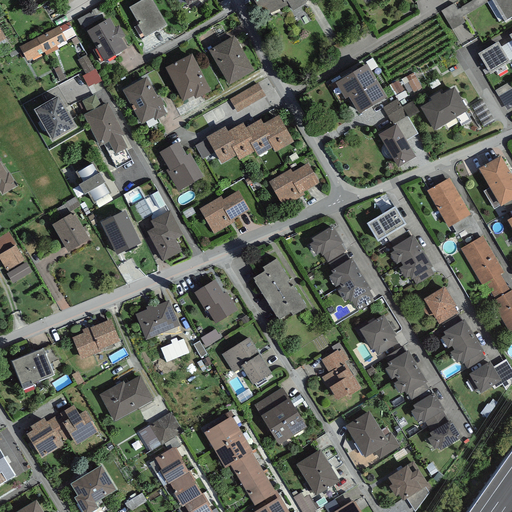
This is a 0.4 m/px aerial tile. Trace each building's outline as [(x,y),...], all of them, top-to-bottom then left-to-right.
[(151,0),(144,0),(129,9),(139,26),(138,27),(145,39),(166,25),(151,0)] [(258,0),(266,15),(289,6),(293,12),(306,4),(304,0),(258,0)] [(491,0),(505,23),(511,19),(511,0),(474,0),(457,10),(454,4),(441,12),(452,30),(464,23),(461,18),(491,0)] [(101,10),(82,20),(88,31),(106,21),(101,10)] [(110,19),(87,33),(104,64),(127,50),(121,40),(125,38),(119,28),(116,29),(110,19)] [(59,27),(66,41),(76,36),(69,22),(59,27)] [(36,39),(44,53),(66,42),(66,41),(59,27),(36,39)] [(234,37),(209,52),(229,86),(254,72),(234,37)] [(44,53),(36,39),(19,48),(27,62),(44,53)] [(501,48),(509,62),(511,60),(511,41),(501,48)] [(498,43),(478,55),(490,76),(511,64),(509,62),(501,48),(498,43)] [(86,75),(95,69),(87,55),(77,61),(86,75)] [(191,56),(165,70),(183,103),(193,98),(195,101),(210,92),(191,56)] [(367,67),(335,85),(345,102),(349,99),(359,117),(387,100),(367,67)] [(102,82),(95,69),(86,75),(82,77),(88,88),(94,85),(95,86),(102,82)] [(415,75),(405,81),(414,96),(424,89),(415,75)] [(147,79),(123,92),(141,125),(153,119),(155,121),(166,116),(162,107),(164,106),(160,99),(158,100),(147,79)] [(511,108),(511,89),(508,83),(495,91),(507,111),(511,108)] [(258,84),(230,100),(237,113),(265,97),(258,84)] [(434,132),(468,112),(454,89),(441,97),(439,94),(430,99),(432,102),(420,109),(434,132)] [(115,156),(127,149),(121,137),(124,135),(108,104),(102,107),(95,95),(82,102),(88,113),(83,116),(100,148),(109,143),(115,156)] [(58,98),(34,112),(52,143),(76,129),(58,98)] [(402,108),(397,100),(382,109),(392,126),(396,124),(408,117),(402,108)] [(412,102),(402,108),(408,117),(409,119),(419,113),(412,102)] [(293,143),(278,117),(263,125),(270,138),(267,140),(272,150),(275,154),(293,143)] [(397,125),(406,141),(418,134),(409,119),(408,117),(396,124),(397,125)] [(254,153),(258,158),(272,150),(267,140),(270,138),(263,125),(260,121),(245,129),(252,142),(249,143),(254,153)] [(245,129),(243,124),(228,132),(235,145),(232,147),(237,157),(239,161),(254,153),(249,143),(252,142),(245,129)] [(406,141),(397,125),(378,136),(398,169),(416,159),(406,141)] [(228,132),(225,128),(206,139),(206,140),(214,153),(221,166),(237,157),(232,147),(235,145),(228,132)] [(202,160),(214,153),(206,140),(195,146),(202,160)] [(178,143),(159,154),(169,170),(167,171),(178,191),(203,178),(190,155),(186,157),(178,143)] [(511,172),(500,153),(479,166),(500,203),(503,202),(511,196),(511,172)] [(88,196),(94,205),(111,195),(93,163),(74,174),(81,185),(78,187),(84,198),(88,196)] [(0,191),(2,195),(16,187),(9,175),(7,176),(0,164),(0,191)] [(290,171),(269,183),(284,208),(304,196),(302,194),(319,184),(308,165),(292,174),(290,171)] [(449,177),(427,189),(449,226),(470,213),(449,177)] [(221,197),(199,210),(214,235),(234,223),(233,220),(249,211),(238,192),(223,201),(221,197)] [(511,207),(511,196),(503,202),(508,210),(511,207)] [(406,222),(395,204),(367,221),(378,239),(385,234),(402,224),(406,222)] [(124,212),(101,223),(114,250),(121,246),(124,253),(141,245),(124,212)] [(154,229),(147,233),(163,262),(181,253),(174,240),(183,236),(170,212),(151,223),(154,229)] [(73,214),(52,227),(68,254),(89,241),(73,214)] [(320,250),(323,253),(340,242),(343,241),(333,223),(311,236),(313,239),(309,241),(316,253),(320,250)] [(406,231),(402,224),(385,234),(390,241),(406,231)] [(401,259),(402,261),(423,249),(414,232),(392,245),(394,248),(390,251),(397,262),(401,259)] [(9,233),(0,237),(0,260),(7,273),(26,262),(9,233)] [(483,234),(461,247),(482,284),(486,281),(500,273),(504,271),(483,234)] [(346,251),(340,242),(323,253),(329,262),(346,251)] [(423,249),(402,261),(403,263),(399,266),(406,276),(410,274),(412,277),(416,283),(434,272),(430,266),(433,264),(423,249)] [(339,282),(341,284),(361,272),(352,256),(331,268),(332,271),(329,273),(336,284),(339,282)] [(265,269),(254,276),(280,317),(291,310),(292,313),(306,304),(293,283),(291,284),(287,279),(290,277),(277,257),(263,265),(265,269)] [(130,271),(123,258),(115,263),(122,276),(130,271)] [(26,263),(7,275),(13,284),(32,272),(26,263)] [(361,272),(341,284),(342,286),(337,288),(344,299),(348,297),(350,299),(351,299),(355,307),(373,296),(369,288),(371,287),(361,272)] [(510,290),(500,273),(486,281),(495,298),(510,290)] [(215,281),(194,293),(205,312),(207,311),(215,324),(238,311),(227,293),(223,295),(215,281)] [(454,305),(456,303),(444,284),(423,297),(426,301),(425,302),(424,303),(424,304),(423,306),(423,307),(424,309),(424,310),(425,311),(425,312),(426,313),(427,314),(429,314),(430,314),(431,314),(432,314),(434,314),(435,316),(454,305)] [(495,298),(492,300),(511,335),(511,288),(510,290),(495,298)] [(147,309),(135,314),(146,339),(180,326),(169,300),(153,306),(152,305),(146,307),(147,309)] [(459,313),(454,305),(435,316),(440,324),(459,313)] [(373,347),(393,334),(396,333),(384,312),(361,326),(360,324),(354,327),(362,340),(366,338),(372,348),(373,347)] [(89,325),(82,328),(83,331),(73,336),(82,358),(103,349),(102,347),(120,340),(111,317),(90,326),(89,325)] [(452,343),(453,345),(474,333),(465,317),(443,329),(445,333),(441,335),(448,346),(452,343)] [(215,329),(201,338),(206,347),(221,338),(215,329)] [(474,333),(453,345),(454,347),(450,350),(457,361),(461,358),(463,362),(464,361),(468,367),(485,356),(481,350),(484,348),(474,333)] [(393,334),(373,347),(378,354),(398,342),(393,334)] [(222,353),(234,371),(242,366),(252,381),(271,369),(249,335),(222,353)] [(160,348),(166,362),(189,353),(183,339),(178,341),(171,344),(160,348)] [(207,354),(199,341),(193,345),(200,358),(207,354)] [(42,346),(12,358),(24,387),(33,383),(32,380),(53,372),(42,346)] [(321,359),(329,371),(336,367),(339,372),(348,366),(345,360),(348,358),(342,348),(339,350),(338,349),(321,359)] [(396,375),(397,377),(418,364),(408,348),(387,361),(389,364),(385,366),(392,377),(396,375)] [(511,368),(506,358),(494,365),(490,359),(469,372),(472,376),(467,378),(474,390),(479,388),(481,391),(492,384),(494,388),(502,383),(506,389),(511,381),(511,368)] [(418,364),(397,377),(398,378),(394,381),(400,392),(404,389),(406,392),(407,391),(411,398),(429,388),(425,381),(427,379),(418,364)] [(329,371),(322,376),(336,398),(348,391),(349,392),(360,386),(348,366),(339,372),(336,367),(329,371)] [(124,379),(100,392),(114,419),(155,398),(141,373),(125,381),(124,379)] [(231,382),(240,404),(252,399),(243,377),(231,382)] [(262,415),(263,414),(262,413),(288,396),(282,387),(255,404),(262,415)] [(434,390),(413,403),(415,407),(411,409),(418,420),(422,417),(423,420),(424,420),(443,409),(445,407),(434,390)] [(288,396),(262,413),(263,414),(280,442),(307,425),(288,396)] [(65,409),(60,412),(62,416),(61,417),(72,435),(76,443),(98,429),(85,408),(79,412),(73,402),(64,408),(65,409)] [(369,409),(346,423),(365,455),(374,449),(389,440),(386,435),(369,409)] [(449,419),(443,409),(424,420),(430,430),(449,419)] [(139,431),(151,450),(183,430),(171,412),(139,431)] [(204,430),(225,466),(230,462),(257,508),(277,496),(250,451),(253,449),(231,414),(204,430)] [(72,435),(61,417),(57,419),(55,415),(48,419),(50,422),(62,441),(72,435)] [(44,416),(30,424),(32,427),(25,431),(41,457),(63,443),(62,441),(50,422),(49,423),(44,416)] [(430,430),(432,434),(428,436),(434,447),(439,444),(441,447),(461,435),(451,418),(449,419),(430,430)] [(391,431),(386,435),(389,440),(374,449),(380,458),(400,445),(391,431)] [(189,470),(174,445),(155,457),(162,467),(160,468),(169,482),(170,481),(189,470)] [(320,447),(296,462),(316,493),(340,479),(320,447)] [(0,451),(0,483),(6,480),(5,478),(14,473),(0,451)] [(407,463),(388,475),(393,482),(390,484),(396,494),(399,492),(403,498),(420,487),(421,488),(428,483),(423,475),(424,475),(418,466),(417,466),(413,460),(408,464),(407,463)] [(101,463),(71,482),(78,493),(74,495),(84,511),(87,511),(98,505),(95,500),(116,487),(101,463)] [(189,470),(170,481),(175,490),(174,490),(182,505),(185,503),(202,493),(189,470)] [(142,492),(124,503),(129,511),(147,500),(142,492)] [(302,511),(311,511),(320,507),(316,501),(314,502),(309,494),(304,497),(301,492),(293,497),(302,511)] [(213,511),(202,493),(185,503),(189,510),(188,511),(213,511)] [(252,511),(289,511),(279,495),(277,496),(257,508),(252,511)] [(46,511),(37,497),(12,511),(46,511)] [(360,511),(353,499),(334,510),(334,511),(360,511)]
